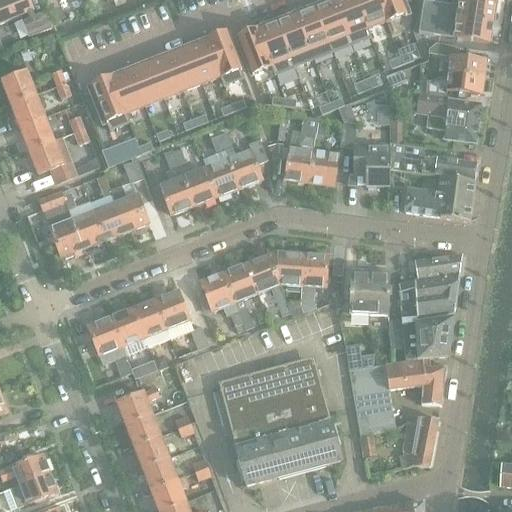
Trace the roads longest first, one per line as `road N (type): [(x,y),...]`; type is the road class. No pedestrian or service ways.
road 1 (residential): [(39,314),(277,219),(485,244)]
road 2 (residential): [(446,493),(485,244)]
road 3 (residential): [(115,511),(39,314)]
road 4 (residential): [(264,0),(74,72)]
road 5 (residential): [(485,244),(511,87)]
road 6 (residential): [(311,511),(401,490),(446,493)]
